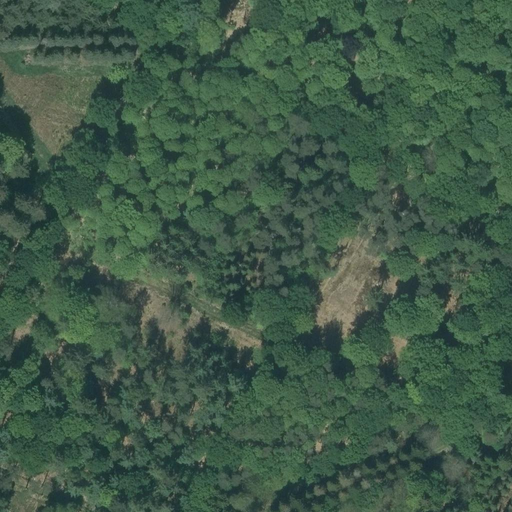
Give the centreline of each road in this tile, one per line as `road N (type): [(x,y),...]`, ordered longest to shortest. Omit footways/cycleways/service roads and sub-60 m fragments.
road 1 (unclassified): [(162,29),(511,230)]
road 2 (unclassified): [(0,322),(162,29)]
road 3 (unclassified): [(298,511),(442,460)]
